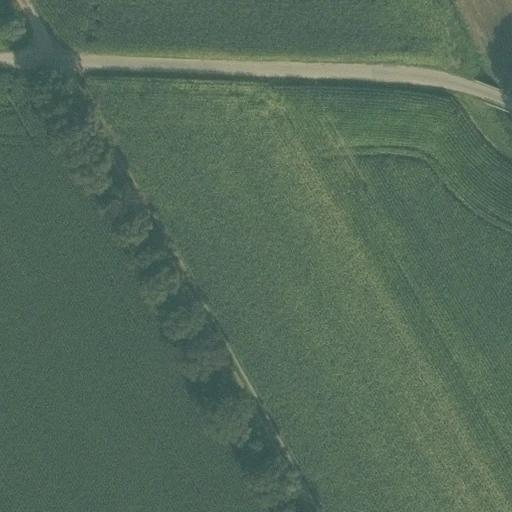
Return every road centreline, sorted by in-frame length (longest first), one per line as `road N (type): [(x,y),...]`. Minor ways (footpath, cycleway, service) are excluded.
road 1 (track): [(11,0),(56,62),(314,511)]
road 2 (unclassified): [(511,107),(415,79),(0,60)]
